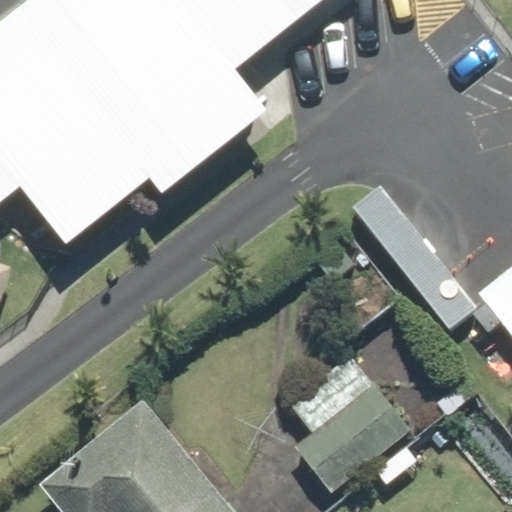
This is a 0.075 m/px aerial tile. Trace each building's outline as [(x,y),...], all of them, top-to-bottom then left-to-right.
[(42,0),(0,34),(0,217),(34,190),(82,249),(166,181),(180,197),(281,115),(251,77),(346,0),(42,0)] [(386,186),(358,209),(453,328),(482,306),(386,186)] [(511,269),(476,297),(511,344),(511,269)] [(416,430),(355,355),(296,402),(320,432),(301,448),(337,493),(416,430)] [(242,511),(156,399),(47,482),(70,511),(242,511)]
